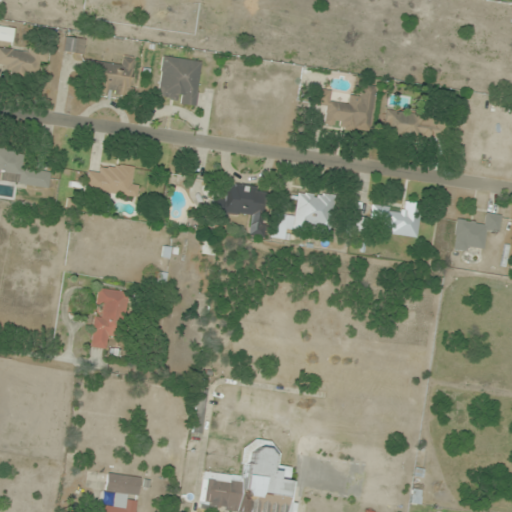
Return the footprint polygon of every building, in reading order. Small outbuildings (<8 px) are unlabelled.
[(84,41),(66,37),(63,51),(81,55),(84,41)] [(0,70),(39,75),(42,53),(0,48),(0,70)] [(88,91),(129,96),(134,57),(122,56),(120,65),(92,61),(88,91)] [(196,105),(201,61),(161,56),(156,100),(196,105)] [(374,87),(360,85),(359,96),(349,95),(348,103),(329,101),(330,91),(315,89),(314,106),(325,107),(323,127),(370,132),(374,87)] [(441,143),(444,119),(385,111),(382,136),(441,143)] [(0,180),(48,189),(50,173),(21,167),(23,153),(0,149),(0,180)] [(137,197),(138,185),(130,185),(132,166),(99,164),(99,173),(86,172),(84,193),(137,197)] [(248,234),(260,235),(266,189),(227,183),(225,198),(216,197),(214,212),(251,217),(248,234)] [(334,196),(297,192),(293,227),(330,232),(334,196)] [(421,205),(403,202),(402,210),(375,207),(371,232),(416,238),(421,205)] [(498,234),(501,216),(484,213),(483,222),(456,219),(451,250),(483,254),(486,232),(498,234)] [(127,293),(99,289),(95,317),(94,317),(89,347),(105,349),(107,336),(121,338),(127,293)] [(289,511),(293,482),(288,481),(289,468),(275,466),(277,444),(243,441),(240,476),(202,472),(199,507),(247,511),(289,511)] [(134,511),(139,477),(106,473),(104,492),(113,493),(112,506),(102,505),(100,511),(134,511)]
